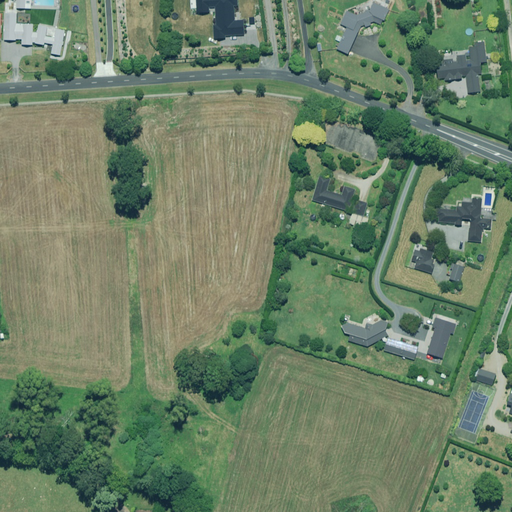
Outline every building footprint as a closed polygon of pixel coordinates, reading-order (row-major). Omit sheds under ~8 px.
[(361,27),(365,26),(366,28),(372,26),(372,24),(376,23),(383,26),(390,10),(374,3),(371,10),(358,16),(348,11),(341,25),(348,28),(343,38),(338,36),(336,40),(341,43),(338,50),(349,55),(361,27)] [(487,63),(485,42),(475,43),(475,47),(470,48),(471,60),(467,61),(467,56),(455,57),(456,59),(436,62),(438,80),(445,79),(445,81),(463,79),(462,77),(466,76),(468,94),(481,92),(479,74),(482,74),(481,64),(487,63)] [(328,191),(331,179),(319,175),(312,201),(351,211),(355,198),(353,197),(355,188),(345,185),(343,195),(328,191)] [(437,223),(463,226),(464,222),(470,223),(470,226),(468,242),(482,243),(483,231),(491,232),(492,220),(481,219),(483,199),(473,198),(473,204),(463,203),(463,208),(457,207),(457,210),(439,208),(437,223)] [(367,204),(356,200),(353,212),(364,216),(367,204)] [(369,219),(353,214),(350,224),(366,229),(369,219)] [(422,249),(421,252),(416,251),(413,263),(417,263),(415,269),(432,274),(436,261),(432,260),(434,253),(422,249)] [(460,283),(464,268),(454,265),(450,280),(460,283)] [(382,321),(373,326),(371,324),(366,327),(368,330),(348,323),(344,333),(350,335),(349,341),(368,347),(390,335),(382,321)] [(419,348),(389,339),(385,351),(415,360),(419,348)] [(497,374),(476,368),(472,380),(493,386),(497,374)]
